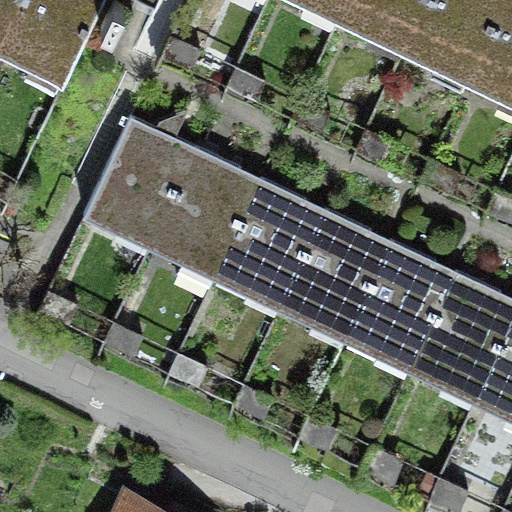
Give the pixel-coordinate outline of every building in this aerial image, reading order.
[(0,0),(0,47),(21,0),(0,0)] [(118,0),(21,0),(0,47),(0,64),(74,98),(120,1),(118,0)] [(273,0),(340,32),(355,0),(273,0)] [(406,63),(435,0),(355,0),(340,32),(406,63)] [(468,92),(511,0),(435,0),(406,63),(468,92)] [(511,0),(468,92),(511,113),(511,0)] [(196,48),(170,36),(158,60),(185,72),(196,48)] [(263,79),(236,66),(224,91),(251,104),(263,79)] [(327,111),(301,98),(289,122),(316,135),(327,111)] [(195,154),(137,127),(91,224),(149,252),(195,154)] [(393,142),(366,129),(355,152),(381,165),(393,142)] [(264,187),(195,154),(149,252),(217,284),(264,187)] [(458,174),(431,161),(419,184),(447,197),(458,174)] [(328,217),(264,187),(217,284),(280,314),(328,217)] [(511,226),(511,198),(497,191),(485,215),(511,228),(511,226)] [(391,248),(328,217),(280,314),(345,346),(391,248)] [(457,280),(391,248),(345,346),(412,378),(457,280)] [(511,341),(511,305),(457,280),(412,378),(478,409),(511,341)] [(511,341),(478,409),(511,425),(511,341)] [(0,511),(8,511),(17,492),(0,485),(0,511)] [(158,511),(133,500),(126,511),(158,511)]
